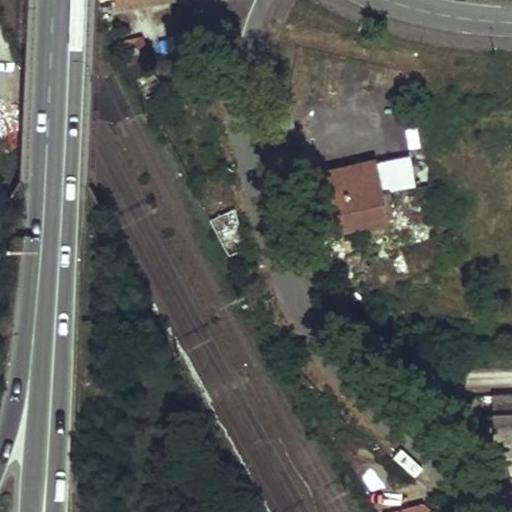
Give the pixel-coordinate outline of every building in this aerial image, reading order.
[(144,39),(184,31),(178,0),(138,8),(144,39)] [(133,63),(149,55),(140,35),(123,42),(133,63)] [(358,165),(377,161),(375,151),(356,155),(358,165)] [(315,234),(394,218),(389,194),(384,194),(377,161),(358,165),(302,178),(315,234)] [(511,395),(493,396),(495,455),(511,454),(511,395)] [(381,472),(363,453),(352,465),(370,483),(381,472)]
